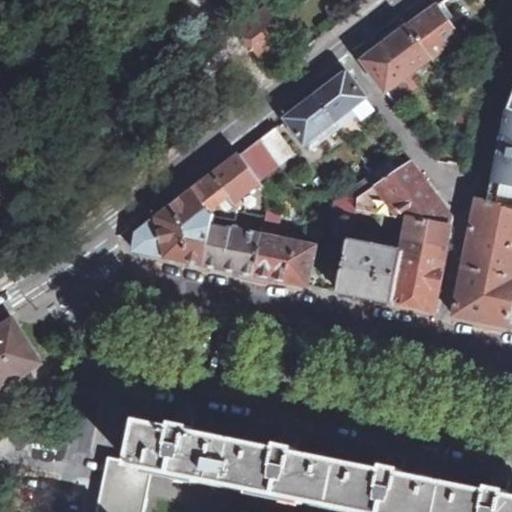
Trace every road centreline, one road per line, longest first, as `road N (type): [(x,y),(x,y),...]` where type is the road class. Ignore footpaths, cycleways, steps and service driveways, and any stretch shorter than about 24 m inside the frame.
road 1 (residential): [(79,242),(118,276),(438,344)]
road 2 (residential): [(438,344),(466,210),(336,46)]
road 3 (tertiary): [(79,242),(336,46)]
